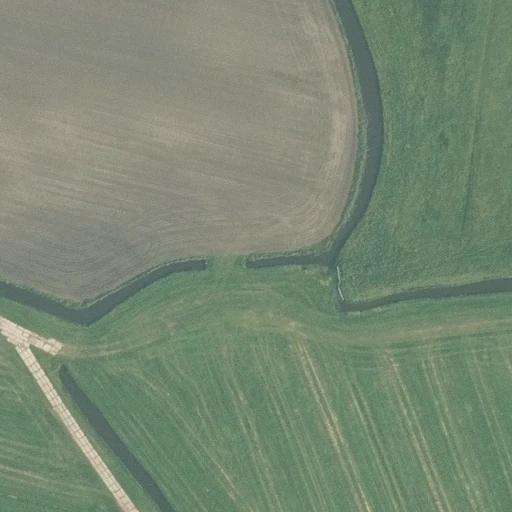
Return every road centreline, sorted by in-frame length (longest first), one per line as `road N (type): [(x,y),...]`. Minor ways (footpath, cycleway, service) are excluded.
road 1 (track): [(511,247),(296,296),(126,355),(90,357),(19,341)]
road 2 (track): [(240,315),(356,332),(511,316)]
road 3 (track): [(132,511),(19,341)]
